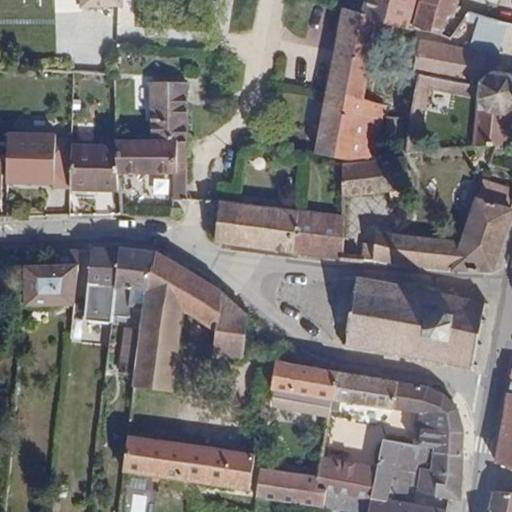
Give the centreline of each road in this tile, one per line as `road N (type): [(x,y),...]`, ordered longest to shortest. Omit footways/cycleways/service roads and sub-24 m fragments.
road 1 (residential): [(220,264),(309,352),(492,388)]
road 2 (residential): [(511,293),(350,270),(220,264)]
road 3 (residential): [(220,264),(144,235),(0,234)]
road 4 (tertiary): [(469,511),(492,388)]
